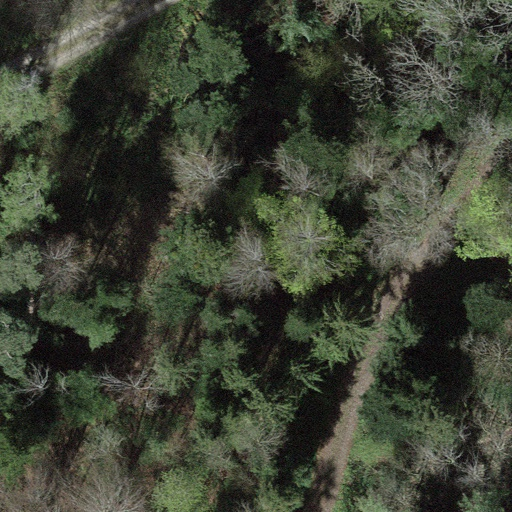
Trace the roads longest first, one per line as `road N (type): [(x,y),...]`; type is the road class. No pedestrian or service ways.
road 1 (track): [(307,511),(330,422),(401,278),(511,160)]
road 2 (track): [(145,0),(0,82)]
